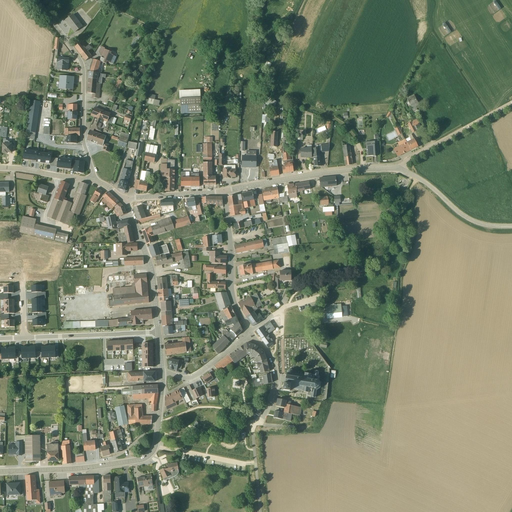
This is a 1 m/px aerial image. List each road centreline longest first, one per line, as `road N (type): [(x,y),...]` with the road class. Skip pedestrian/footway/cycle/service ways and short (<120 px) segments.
road 1 (unclassified): [(157,423),(155,447),(139,460),(0,471)]
road 2 (residential): [(223,191),(398,168)]
road 3 (residential): [(53,25),(83,68),(83,143),(94,181)]
road 4 (residential): [(223,191),(231,292),(250,331)]
road 5 (residential): [(125,199),(151,275),(157,332)]
road 6 (track): [(362,168),(346,128),(263,87)]
road 7 (unclassified): [(398,168),(511,103)]
